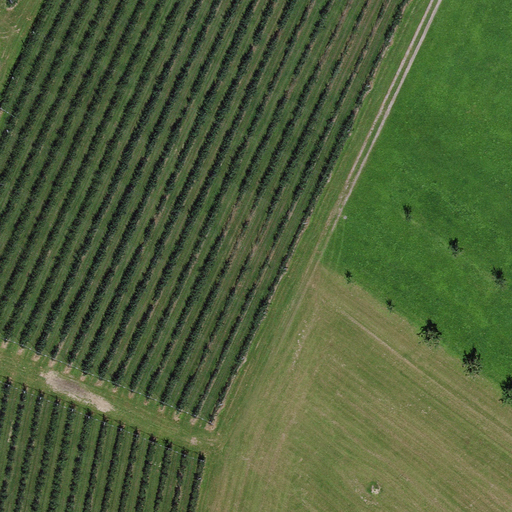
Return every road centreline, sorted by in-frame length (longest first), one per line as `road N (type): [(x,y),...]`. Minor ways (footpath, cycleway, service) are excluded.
road 1 (track): [(227,446),(438,0)]
road 2 (track): [(227,446),(0,362)]
